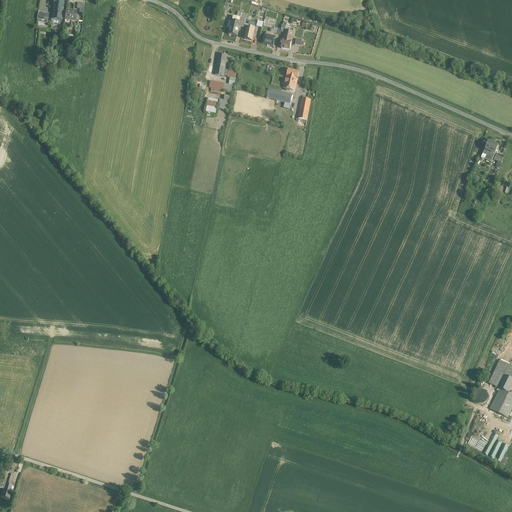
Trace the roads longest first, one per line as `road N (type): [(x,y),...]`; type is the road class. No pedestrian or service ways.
road 1 (residential): [(155,0),(210,40),(369,72),(511,135)]
road 2 (unclassified): [(0,449),(190,511)]
